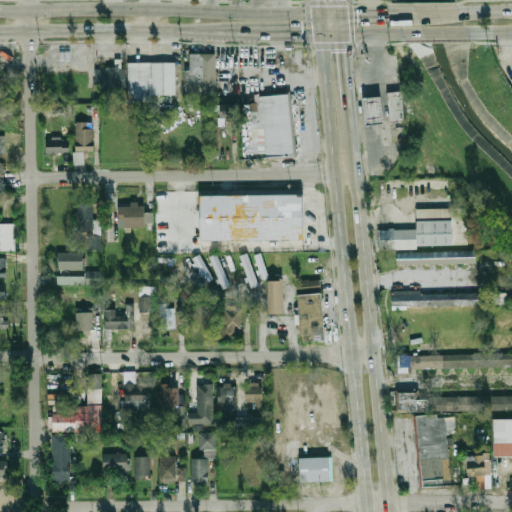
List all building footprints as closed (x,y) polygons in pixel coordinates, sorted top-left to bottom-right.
[(184,96),(183,69),(187,69),(187,54),(213,53),(214,95),(184,96)] [(130,63),(130,102),(154,102),(154,94),(178,94),(178,62),(130,63)] [(96,68),(96,89),(130,89),(129,67),(96,68)] [(388,93),(403,91),(406,120),(391,122),(388,93)] [(269,157),(297,154),(292,93),(262,96),(261,93),(257,94),(257,102),(253,102),(254,153),(267,153),(269,157)] [(364,98),(381,96),(384,124),(367,126),(364,98)] [(220,118),(219,104),(243,103),(244,117),(220,118)] [(75,151),(95,151),(95,122),(75,122),(75,151)] [(49,142),(49,153),(69,153),(69,142),(49,142)] [(84,164),(84,152),(73,152),(73,164),(84,164)] [(200,194),(306,191),(307,237),(201,240),(200,194)] [(77,231),(94,231),(94,202),(77,202),(77,231)] [(121,227),(148,227),(148,205),(121,205),(121,227)] [(467,246),(466,208),(416,208),(416,229),(378,229),(378,247),(467,246)] [(0,250),(15,250),(15,223),(0,223),(0,250)] [(89,248),(99,249),(101,236),(91,235),(89,248)] [(262,277),(253,253),(260,250),(269,275),(262,277)] [(396,253),(397,265),(476,263),(475,250),(396,253)] [(231,284),(224,287),(209,254),(216,251),(231,284)] [(240,253),(247,251),(258,283),(251,286),(240,253)] [(84,252),(59,252),(59,269),(84,269),(84,252)] [(206,281),(192,256),(199,252),(213,276),(206,281)] [(231,268),(226,254),(230,252),(235,267),(231,268)] [(87,284),(102,284),(102,270),(87,270),(87,284)] [(83,284),(83,276),(57,275),(57,284),(83,284)] [(284,314),(284,281),(269,281),(269,314),(284,314)] [(420,294),(420,290),(391,291),(392,307),(488,305),(488,292),(420,294)] [(323,292),(299,295),(304,344),(329,341),(323,292)] [(493,303),(506,304),(506,293),(493,293),(493,303)] [(151,312),(139,312),(139,297),(151,297),(151,312)] [(126,310),(105,310),(105,329),(135,329),(135,304),(126,304),(126,310)] [(94,308),(89,308),(89,307),(76,307),(76,331),(94,330),(94,308)] [(225,307),(225,333),(242,333),(242,307),(225,307)] [(175,329),(159,329),(159,308),(175,308),(175,329)] [(9,313),(0,313),(0,330),(9,330),(9,313)] [(413,351),(511,350),(511,367),(414,368),(413,351)] [(101,371),(88,371),(88,402),(101,402),(101,371)] [(150,408),(149,385),(136,385),(136,371),(124,372),(125,409),(150,408)] [(185,386),(170,387),(170,382),(160,382),(161,404),(185,403),(185,386)] [(246,400),(246,383),(261,383),(262,406),(255,406),(255,400),(246,400)] [(237,402),(218,402),(218,384),(237,384),(237,402)] [(215,385),(198,385),(198,413),(189,413),(189,423),(215,423),(215,385)] [(436,392),(511,391),(511,407),(436,407),(436,392)] [(53,432),(104,432),(104,405),(53,405),(53,432)] [(419,414),(447,411),(454,484),(426,486),(419,414)] [(235,417),(235,428),(262,429),(262,418),(235,417)] [(496,418),(511,418),(511,457),(496,457),(496,418)] [(215,449),(215,434),(201,434),(201,449),(215,449)] [(53,481),(72,481),(72,435),(53,435),(53,481)] [(115,477),(130,477),(130,454),(103,454),(103,471),(115,471),(115,477)] [(477,489),(492,489),(492,454),(469,454),(469,477),(477,477),(477,489)] [(162,455),(162,480),(179,480),(179,455),(162,455)] [(303,455),(334,455),(334,479),(303,479),(303,455)] [(151,457),(135,457),(135,477),(151,477),(151,457)] [(192,483),(209,483),(209,459),(192,459),(192,483)] [(0,460),(0,477),(9,477),(9,460),(0,460)] [(0,493),(0,509),(11,509),(11,493),(0,493)]
